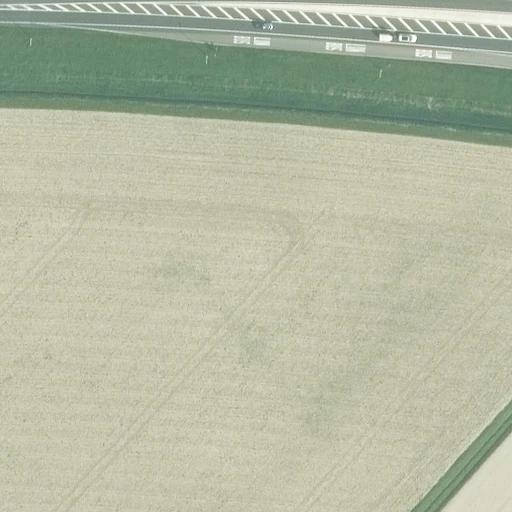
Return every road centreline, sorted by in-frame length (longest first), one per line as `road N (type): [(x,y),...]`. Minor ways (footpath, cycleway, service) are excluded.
road 1 (track): [(0,75),(364,95),(511,112)]
road 2 (trunk): [(0,17),(511,47)]
road 3 (trunk): [(511,8),(358,0)]
